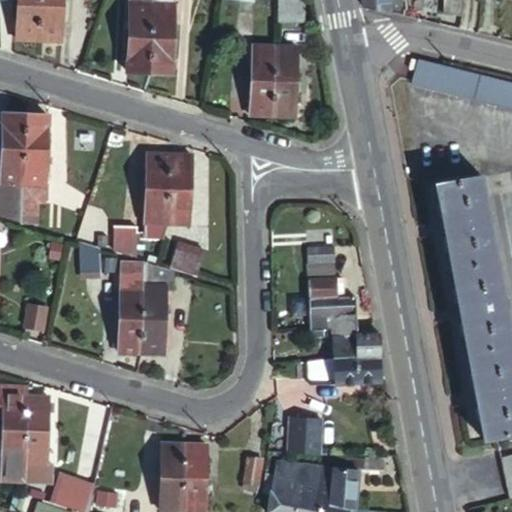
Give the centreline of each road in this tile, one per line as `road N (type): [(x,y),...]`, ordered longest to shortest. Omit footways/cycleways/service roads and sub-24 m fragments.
road 1 (residential): [(0,350),(183,405),(226,402),(241,390),(256,354),(251,150)]
road 2 (tertiary): [(375,171),(438,511)]
road 3 (residential): [(251,150),(0,70)]
road 4 (residential): [(348,48),(394,35),(425,37),(511,60)]
road 5 (residential): [(375,171),(290,167),(251,150)]
road 6 (tertiary): [(348,48),(375,171)]
